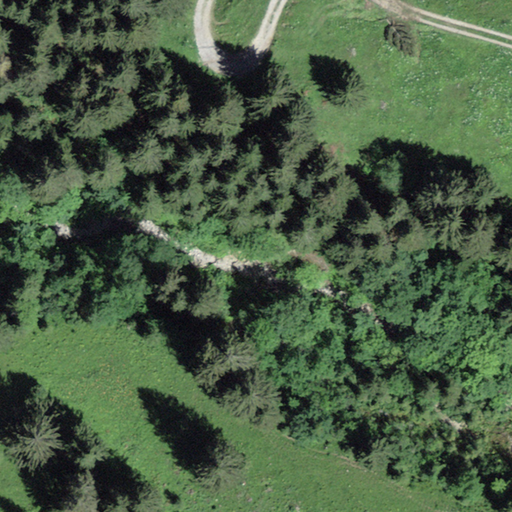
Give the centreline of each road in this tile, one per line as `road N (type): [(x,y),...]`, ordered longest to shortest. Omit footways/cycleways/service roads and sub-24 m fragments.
road 1 (track): [(210,0),(203,31),(212,53),(231,64),(252,62),(285,0)]
road 2 (track): [(378,0),(511,45)]
